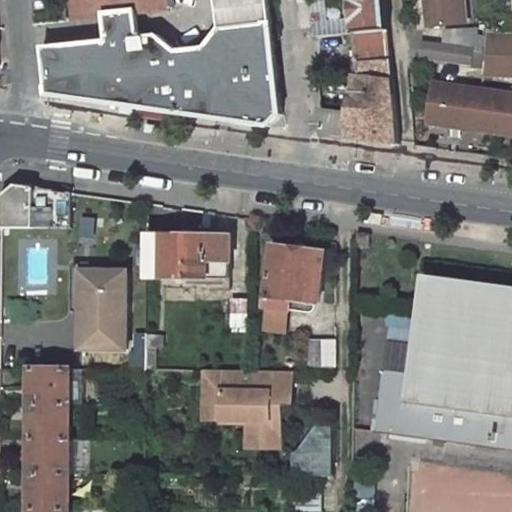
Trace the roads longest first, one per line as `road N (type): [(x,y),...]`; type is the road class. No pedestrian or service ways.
road 1 (secondary): [(0,139),(306,183)]
road 2 (secondary): [(306,183),(511,211)]
road 3 (unknown): [(418,199),(396,0)]
road 4 (residential): [(306,183),(288,0)]
